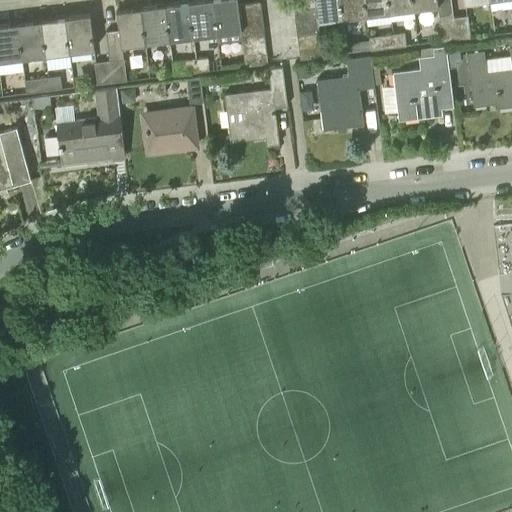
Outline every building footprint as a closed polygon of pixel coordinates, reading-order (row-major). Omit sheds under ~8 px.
[(194,0),(189,1),(193,37),(218,34),(213,0),(194,0)] [(213,0),(218,34),(242,31),(241,27),(240,16),(238,4),(237,0),(213,0)] [(292,0),(294,8),(316,6),(315,0),(292,0)] [(315,0),(316,6),(318,17),(318,21),(343,18),(340,0),(315,0)] [(340,0),(343,18),(366,15),(364,0),(340,0)] [(364,0),(366,15),(390,12),(388,0),(364,0)] [(388,0),(390,12),(414,9),(412,0),(388,0)] [(412,0),(414,9),(438,6),(437,0),(412,0)] [(511,0),(489,0),(491,10),(511,7),(511,0)] [(165,4),(170,40),(193,37),(189,1),(165,4)] [(240,16),(262,13),(260,1),(238,4),(240,16)] [(165,4),(141,7),(146,43),(170,40),(165,4)] [(316,6),(294,8),(295,20),(318,17),(316,6)] [(146,43),(141,7),(117,10),(119,29),(106,31),(110,59),(113,81),(127,79),(123,46),(146,43)] [(66,16),(70,52),(95,49),(90,13),(66,16)] [(262,13),(240,16),(241,27),(263,24),(262,13)] [(453,16),(456,39),(472,37),(468,14),(453,16)] [(42,19),(47,55),(70,52),(66,16),(42,19)] [(440,18),(443,40),(456,39),(453,16),(440,18)] [(318,17),(295,20),(297,35),(320,32),(318,21),(318,17)] [(18,22),(22,58),(47,55),(42,19),(18,22)] [(0,24),(0,60),(22,58),(18,22),(0,24)] [(243,42),(265,39),(263,24),(241,27),(242,31),(243,42)] [(299,47),(321,44),(320,32),(297,35),(299,47)] [(392,33),(394,46),(406,44),(405,32),(392,33)] [(381,35),(383,47),(394,46),(392,33),(381,35)] [(383,47),(381,35),(370,36),(371,48),(383,47)] [(245,53),(267,51),(265,39),(243,42),(245,53)] [(321,44),(299,47),(300,58),(322,56),(321,44)] [(459,44),(446,45),(449,66),(457,65),(457,61),(461,60),(459,44)] [(421,68),(393,71),(399,120),(443,114),(439,88),(451,86),(449,66),(446,45),(418,49),(421,68)] [(511,46),(510,47),(511,61),(511,68),(487,72),(484,50),(467,52),(474,105),(495,103),(496,108),(511,105),(511,46)] [(267,51),(245,53),(246,65),(268,62),(267,51)] [(349,74),(317,79),(324,129),(364,124),(359,88),(375,86),(371,55),(347,58),(349,74)] [(196,58),(198,70),(210,68),(208,56),(196,58)] [(185,59),(187,72),(198,70),(196,58),(185,59)] [(113,81),(110,59),(95,61),(98,83),(113,81)] [(187,72),(185,59),(173,61),(175,74),(187,72)] [(298,78),(311,76),(309,64),(297,66),(298,78)] [(271,87),(225,93),(232,141),(279,135),(275,107),(288,105),(283,66),(269,67),(271,87)] [(49,75),(50,89),(62,87),(60,74),(49,75)] [(38,77),(39,90),(50,89),(49,75),(38,77)] [(191,102),(203,100),(200,75),(188,77),(191,102)] [(39,90),(38,77),(25,78),(27,91),(39,90)] [(102,117),(57,123),(62,162),(113,155),(111,142),(124,140),(117,87),(99,89),(102,117)] [(133,87),(121,89),(122,102),(135,101),(133,87)] [(35,106),(51,104),(50,94),(34,95),(35,106)] [(197,145),(192,109),(144,115),(149,151),(197,145)] [(17,127),(0,131),(0,183),(12,180),(13,183),(31,178),(17,127)]
